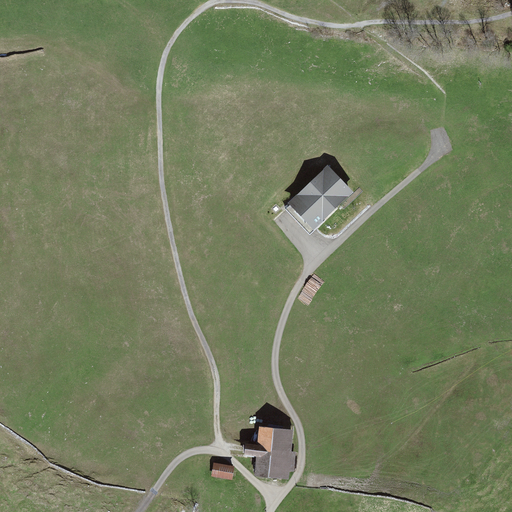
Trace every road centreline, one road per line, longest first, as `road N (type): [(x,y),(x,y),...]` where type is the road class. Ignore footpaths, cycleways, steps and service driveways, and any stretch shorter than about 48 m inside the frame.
road 1 (track): [(268,511),(302,458),(274,366),(293,295),(313,265),(426,164),(441,127)]
road 2 (track): [(139,511),(176,461),(197,450),(229,457),(274,497)]
